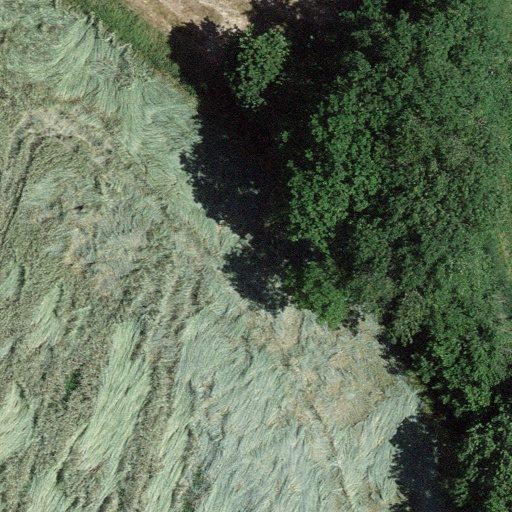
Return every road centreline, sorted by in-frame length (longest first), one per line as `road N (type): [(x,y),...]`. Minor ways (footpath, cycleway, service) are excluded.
road 1 (track): [(463,511),(457,437),(438,373),(362,232),(243,94),(145,0)]
road 2 (track): [(357,0),(293,152)]
